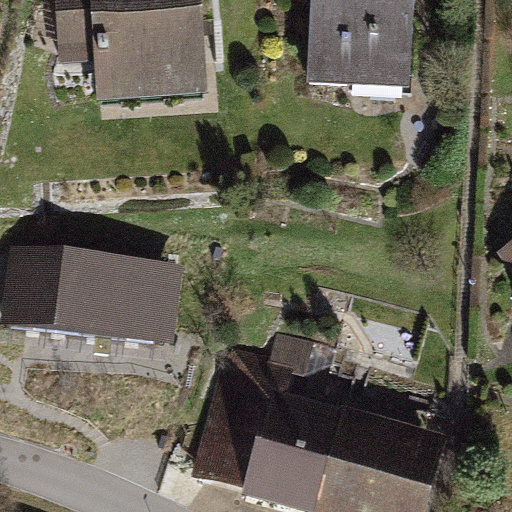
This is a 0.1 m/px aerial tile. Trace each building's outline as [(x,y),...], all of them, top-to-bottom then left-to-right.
[(201,0),(56,0),(62,69),(94,67),(98,111),(210,102),(201,0)] [(312,0),(309,91),(415,96),(418,0),(312,0)] [(511,240),(493,252),(511,283),(511,240)] [(185,268),(13,248),(3,329),(176,349),(185,268)] [(260,357),(226,351),(184,478),(298,511),(417,511),(439,437),(281,395),(288,370),(262,365),(260,357)]
